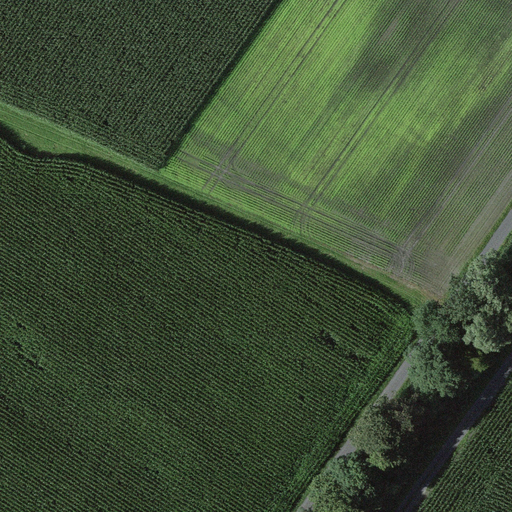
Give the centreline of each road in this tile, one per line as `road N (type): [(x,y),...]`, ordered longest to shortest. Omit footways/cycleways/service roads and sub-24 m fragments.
road 1 (track): [(0,109),(460,297)]
road 2 (track): [(307,511),(511,224)]
road 3 (track): [(511,365),(408,511)]
